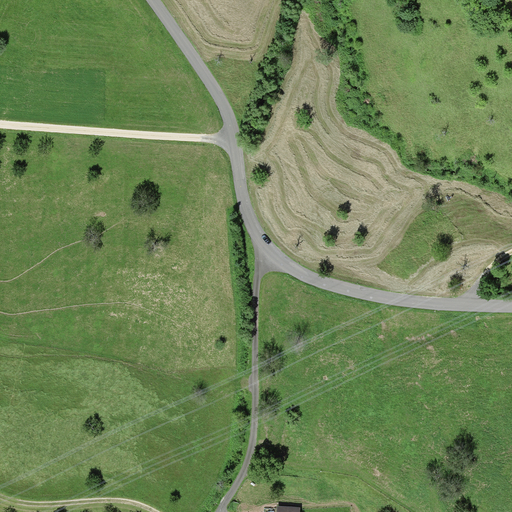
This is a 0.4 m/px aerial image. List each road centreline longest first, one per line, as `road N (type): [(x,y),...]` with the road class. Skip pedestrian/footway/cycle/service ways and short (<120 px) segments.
road 1 (tertiary): [(152,0),(226,113),(253,226),(272,253),(307,279),(355,294),(511,307)]
road 2 (track): [(221,511),(253,445),(256,286),(272,253)]
road 3 (track): [(235,141),(0,126)]
road 4 (track): [(0,497),(39,505),(129,502),(156,511)]
